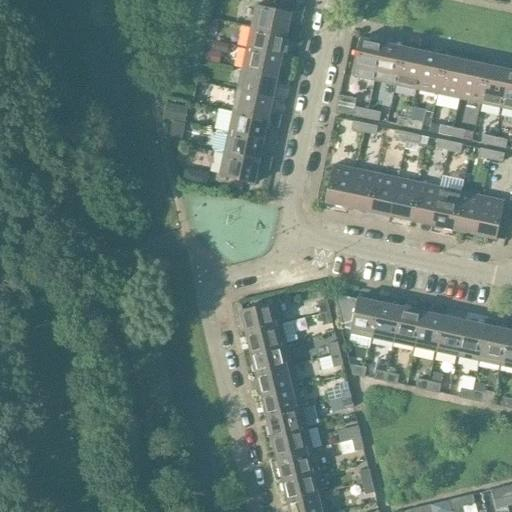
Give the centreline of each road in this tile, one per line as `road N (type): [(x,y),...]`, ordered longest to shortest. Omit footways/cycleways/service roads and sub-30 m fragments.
road 1 (residential): [(256,511),(207,293),(215,281),(278,259),(288,233)]
road 2 (residential): [(288,233),(336,0)]
road 3 (residential): [(511,279),(288,233)]
